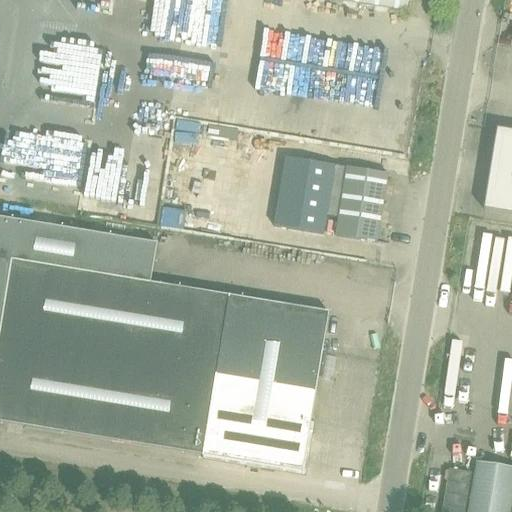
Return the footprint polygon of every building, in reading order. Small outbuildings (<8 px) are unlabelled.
[(328,0),(406,13),(407,0),(328,0)] [(490,179),(485,211),(511,215),(511,132),(498,130),(493,162),(489,162),(486,178),(490,179)] [(285,159),(274,227),(323,235),(326,217),(338,219),(347,169),(285,159)] [(338,219),(336,236),(377,243),(388,175),(347,168),(347,169),(338,219)] [(0,218),(0,423),(65,434),(261,466),(261,470),(274,472),(274,468),(302,473),(309,433),(309,432),(313,433),(314,423),(311,422),(329,313),(150,284),(157,245),(0,218)]
